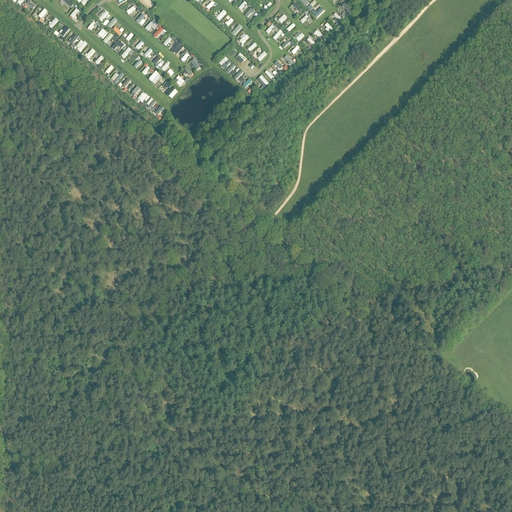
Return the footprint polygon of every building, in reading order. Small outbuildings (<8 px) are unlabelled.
[(33,9),(37,6),(31,0),(29,0),(27,2),(33,9)] [(68,0),(58,0),(58,1),(66,9),(72,3),(68,0)] [(238,12),(245,5),(242,2),(236,9),(238,12)] [(311,3),(305,9),(307,12),(314,6),(311,3)] [(267,4),(261,10),(264,12),(269,6),(267,4)] [(289,8),(294,14),(298,11),(293,5),(289,8)] [(124,12),(126,16),(134,10),(132,7),(124,12)] [(245,20),(252,13),(248,10),(242,17),(245,20)] [(105,12),(97,20),(100,22),(107,14),(105,12)] [(331,16),(334,20),(332,21),(335,25),(339,21),(333,14),(331,16)] [(278,25),(284,19),(281,16),(275,22),(278,25)] [(298,23),(300,25),(306,19),(303,16),(298,23)] [(48,25),(51,28),(59,21),(56,18),(48,25)] [(226,28),(231,22),(228,19),(223,25),(226,28)] [(142,28),(145,31),(151,24),(148,22),(142,28)] [(266,35),(272,29),(269,26),(263,33),(266,35)] [(118,37),(121,34),(114,28),(111,31),(118,37)] [(68,41),(72,44),(76,39),(77,40),(80,36),(75,33),(68,41)] [(277,34),(272,41),(275,43),(280,36),(277,34)] [(293,40),(296,43),(302,37),(299,34),(293,40)] [(239,45),(247,39),(244,36),(236,42),(239,45)] [(167,38),(162,46),(165,48),(170,40),(167,38)] [(285,39),(279,48),(283,50),(288,42),(285,39)] [(310,47),(313,44),(307,39),(304,41),(310,47)] [(84,41),(77,49),(80,52),(87,44),(84,41)] [(117,53),(122,46),(117,41),(111,47),(117,53)] [(140,41),(134,48),(137,51),(143,43),(140,41)] [(252,44),(245,51),(248,53),(254,46),(252,44)] [(176,45),(170,51),(173,53),(174,52),(176,53),(180,49),(176,45)] [(120,57),(123,59),(130,51),(127,48),(120,57)] [(85,57),(89,60),(95,51),(91,49),(85,57)] [(143,56),(146,58),(152,51),(148,49),(143,56)] [(261,53),(254,60),(257,63),(264,56),(261,53)] [(182,63),(188,57),(185,54),(179,60),(182,63)] [(291,63),(281,56),(279,59),(288,66),(291,63)] [(158,57),(152,62),(154,66),(161,60),(158,57)] [(223,58),(217,64),(220,67),(226,61),(223,58)] [(192,60),(188,63),(195,71),(199,67),(192,60)] [(275,62),(270,66),(276,72),(280,68),(275,62)] [(249,74),(252,72),(245,64),(242,67),(249,74)] [(224,72),(227,74),(232,68),(230,66),(224,72)] [(189,78),(191,75),(184,67),(182,70),(189,78)] [(118,71),(113,82),(117,84),(122,73),(118,71)] [(268,81),(270,79),(264,72),(262,74),(268,81)] [(152,82),(159,75),(157,73),(149,80),(152,82)] [(125,76),(119,83),(121,85),(127,78),(125,76)] [(259,76),(256,79),(263,87),(266,85),(259,76)] [(179,77),(174,83),(179,87),(184,82),(179,77)] [(128,78),(122,87),(124,88),(130,80),(128,78)] [(158,88),(161,90),(164,85),(165,86),(167,84),(162,81),(158,88)] [(138,99),(142,103),(148,95),(143,92),(138,99)] [(154,100),(148,107),(151,109),(157,103),(154,100)] [(163,106),(156,112),(158,115),(165,109),(163,106)]
